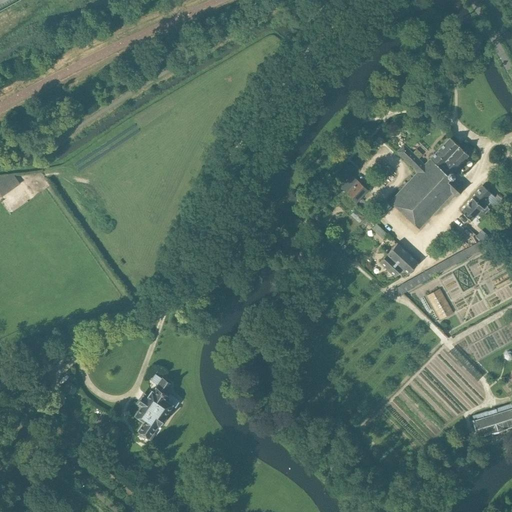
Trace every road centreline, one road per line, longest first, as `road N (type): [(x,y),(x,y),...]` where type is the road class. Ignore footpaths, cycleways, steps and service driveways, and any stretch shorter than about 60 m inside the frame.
road 1 (track): [(444,341),(484,384),(493,406),(467,414),(401,465),(360,425)]
road 2 (track): [(360,425),(444,341),(511,309)]
